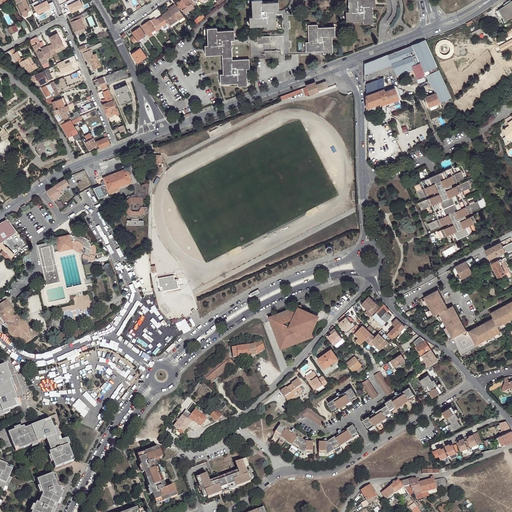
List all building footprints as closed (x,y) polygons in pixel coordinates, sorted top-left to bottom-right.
[(15,0),(23,14),(23,15),(24,15),(24,16),(25,16),(26,16),(27,16),(28,15),(28,14),(29,14),(28,13),(28,12),(27,9),(30,8),(26,0),(15,0)] [(192,0),(178,0),(176,1),(185,14),(190,10),(188,6),(192,3),(194,7),(197,5),(194,2),(192,0)] [(252,16),(249,16),(250,19),(251,19),(252,26),(267,25),(267,28),(275,28),(274,21),(276,21),(276,18),(276,11),(279,11),(279,8),(277,8),(277,1),(262,2),(261,0),(253,0),(254,6),(252,6),(252,16)] [(350,0),(350,1),(349,1),(349,11),(346,11),(346,14),(348,14),(348,21),(363,20),(363,23),(371,23),(371,16),(373,16),(372,6),(375,6),(375,3),(373,3),(373,0),(350,0)] [(505,6),(498,10),(506,22),(511,17),(511,0),(511,1),(505,6)] [(72,13),(82,9),(79,3),(70,8),(72,13)] [(169,10),(162,14),(168,23),(170,25),(178,19),(180,22),(185,18),(180,11),(175,4),(171,7),(172,8),(169,10)] [(70,19),(75,32),(85,27),(81,19),(81,18),(83,17),(89,15),(87,12),(81,14),(82,14),(70,19)] [(285,15),(282,15),(283,35),(284,50),(284,52),(284,54),(294,54),(306,53),(306,51),(306,45),(306,42),(305,32),(304,22),(304,14),(285,15)] [(201,17),(200,16),(192,23),(192,24),(191,25),(193,27),(205,17),(203,15),(201,17)] [(162,16),(156,20),(154,18),(151,20),(158,30),(162,27),(164,30),(167,27),(169,30),(172,28),(170,25),(168,23),(167,23),(162,16)] [(158,30),(151,20),(142,26),(148,34),(151,32),(155,29),(157,32),(159,31),(158,30)] [(308,31),(309,41),(306,42),(306,45),(308,45),(308,51),(311,51),(323,50),(323,54),(331,53),(330,47),(332,47),(332,44),(332,36),(335,36),(335,33),(333,33),(333,27),(332,27),(318,27),(317,24),(310,24),(310,31),(308,31)] [(491,28),(489,24),(475,31),(477,34),(491,28)] [(140,27),(132,32),(138,40),(145,35),(140,27)] [(224,57),(230,56),(230,50),(232,50),(231,39),(234,39),(234,36),(232,36),(232,30),(217,31),(217,27),(209,28),(209,34),(208,34),(208,35),(208,45),(205,45),(205,48),(207,48),(207,55),(222,54),(222,57),(224,57)] [(511,27),(495,37),(498,42),(511,33),(511,27)] [(48,46),(53,55),(57,52),(56,49),(64,45),(58,33),(49,37),(53,43),(48,46)] [(234,39),(231,39),(232,50),(232,56),(232,60),(247,59),(249,59),(262,58),(278,57),(278,55),(278,51),(284,50),(283,35),(238,38),(238,39),(234,39)] [(511,38),(499,46),(502,50),(511,44),(511,38)] [(392,63),(395,72),(419,63),(423,71),(437,66),(431,53),(425,40),(388,54),(392,63)] [(40,42),(33,46),(42,65),(48,62),(47,59),(53,56),(53,55),(48,46),(42,49),(42,51),(41,52),(40,51),(39,51),(37,48),(42,46),(40,42)] [(89,48),(87,49),(82,50),(86,60),(89,59),(93,70),(98,68),(96,60),(98,59),(96,53),(93,54),(90,47),(89,48)] [(140,47),(131,54),(138,63),(140,61),(147,57),(140,47)] [(15,52),(13,48),(3,53),(11,60),(12,60),(15,62),(18,60),(22,67),(25,65),(29,72),(37,67),(35,63),(34,63),(32,64),(28,57),(25,59),(23,60),(22,58),(21,58),(17,51),(15,52)] [(365,63),(365,73),(392,63),(388,54),(365,63)] [(230,56),(224,57),(225,63),(223,63),(223,74),(220,74),(220,77),(222,77),(222,84),(237,83),(238,86),(245,86),(245,79),(247,79),(246,69),(250,68),(249,65),(248,65),(247,59),(232,60),(232,56),(230,56)] [(395,72),(396,75),(413,69),(417,79),(425,76),(423,71),(419,63),(395,72)] [(426,75),(439,71),(437,66),(423,71),(425,76),(426,75)] [(103,77),(106,84),(129,75),(125,67),(103,77)] [(35,75),(40,85),(48,80),(44,71),(35,75)] [(445,83),(440,73),(428,78),(432,88),(434,88),(445,83)] [(98,79),(102,89),(108,87),(106,84),(103,77),(98,79)] [(328,87),(326,80),(316,84),(315,81),(306,85),(306,86),(303,88),(306,95),(309,94),(309,95),(319,91),(329,87),(328,87)] [(366,84),(366,95),(379,91),(378,80),(366,84)] [(49,84),(41,88),(46,97),(54,93),(55,96),(59,94),(53,81),(50,83),(49,84)] [(445,83),(434,88),(436,93),(440,102),(449,98),(451,97),(445,83)] [(129,89),(127,84),(115,89),(120,103),(126,101),(131,99),(127,90),(129,89)] [(383,104),(383,114),(387,113),(386,101),(398,97),(395,88),(385,91),(384,89),(379,90),(384,102),(382,103),(383,104)] [(104,92),(106,98),(105,99),(103,100),(104,103),(113,99),(108,89),(104,91),(104,92)] [(280,96),(282,99),(302,92),(301,89),(280,96)] [(366,95),(367,109),(383,104),(382,103),(384,102),(379,90),(379,91),(366,95)] [(439,103),(440,103),(440,102),(436,93),(426,97),(427,101),(425,102),(427,108),(439,103)] [(54,101),(53,97),(45,100),(48,105),(53,103),(55,110),(56,109),(59,108),(67,105),(63,97),(54,101)] [(104,103),(103,104),(102,104),(108,117),(116,114),(117,115),(119,114),(118,111),(117,108),(116,108),(113,99),(104,103)] [(367,109),(367,113),(376,110),(378,116),(383,114),(383,104),(367,109)] [(67,105),(59,108),(60,112),(63,119),(69,116),(67,111),(70,110),(67,105)] [(64,120),(58,122),(60,125),(61,124),(68,137),(77,133),(71,120),(65,122),(64,120)] [(503,129),(509,141),(511,138),(511,120),(508,123),(509,126),(510,127),(508,128),(508,127),(503,129)] [(85,142),(89,150),(97,145),(93,137),(93,138),(90,133),(85,136),(87,141),(85,142)] [(100,148),(111,144),(107,137),(105,138),(96,142),(100,148)] [(102,178),(97,180),(100,185),(93,188),(99,198),(133,185),(135,189),(134,195),(132,195),(132,197),(130,197),(129,195),(123,201),(125,202),(125,204),(122,204),(122,209),(125,209),(125,211),(123,212),(129,218),(130,216),(132,216),(132,220),(127,220),(127,225),(143,225),(144,221),(139,220),(139,216),(140,216),(142,218),(148,213),(146,211),(146,209),(148,210),(148,206),(143,206),(143,198),(149,198),(149,183),(148,183),(141,185),(142,187),(141,187),(139,183),(140,182),(138,177),(139,177),(140,180),(150,177),(150,171),(137,175),(132,164),(126,166),(127,168),(102,178)] [(420,184),(422,189),(417,191),(416,191),(420,199),(433,193),(434,196),(418,203),(422,210),(430,206),(436,220),(428,223),(431,231),(444,225),(446,228),(441,230),(444,237),(448,235),(451,242),(476,231),(473,224),(477,222),(474,215),(469,217),(467,214),(481,208),(478,201),(469,205),(463,191),(471,187),(468,180),(453,187),(451,184),(464,178),(461,171),(455,174),(452,167),(419,182),(420,184)] [(46,191),(54,200),(62,194),(59,191),(69,184),(65,178),(46,191)] [(0,224),(0,242),(17,231),(12,224),(8,219),(0,224)] [(69,242),(71,241),(70,236),(69,235),(68,237),(65,238),(63,236),(62,238),(59,237),(58,239),(56,238),(58,244),(59,249),(70,247),(69,242)] [(71,241),(73,241),(76,240),(79,241),(81,243),(83,244),(84,246),(83,246),(83,249),(82,252),(81,253),(88,256),(90,256),(94,257),(95,255),(93,254),(91,254),(91,253),(92,250),(91,250),(93,250),(92,247),(92,246),(91,244),(90,245),(89,243),(88,241),(89,240),(86,238),(86,239),(84,238),(83,237),(82,236),(82,235),(79,235),(76,235),(74,235),(72,236),(70,236),(71,241)] [(52,241),(37,245),(45,281),(46,285),(61,282),(54,250),(53,245),(52,241)] [(485,250),(490,259),(493,258),(506,251),(505,250),(501,242),(485,250)] [(334,247),(334,246),(333,245),(332,245),(330,245),(329,245),(328,246),(327,247),(327,248),(327,249),(327,250),(327,251),(328,252),(329,253),(330,253),(331,253),(332,253),(333,252),(334,251),(335,250),(335,249),(335,248),(334,247)] [(492,263),(498,277),(500,281),(511,275),(509,271),(504,261),(500,263),(499,259),(495,261),(492,263)] [(456,266),(462,279),(473,273),(466,260),(456,266)] [(179,288),(177,279),(175,279),(174,275),(158,278),(160,287),(162,287),(163,291),(179,288)] [(433,314),(434,316),(439,313),(448,308),(445,301),(440,304),(437,298),(442,296),(438,289),(424,297),(425,299),(427,304),(431,309),(433,314)] [(362,304),(372,315),(380,307),(369,296),(362,304)] [(0,304),(0,316),(5,324),(4,324),(4,325),(7,330),(11,337),(23,345),(31,340),(27,326),(19,314),(18,315),(11,305),(7,300),(0,304)] [(493,317),(498,326),(500,325),(505,323),(511,319),(511,300),(506,304),(508,309),(503,312),(500,307),(491,312),(493,317)] [(389,309),(384,304),(376,312),(377,313),(386,322),(392,316),(387,311),(389,309)] [(449,332),(452,338),(453,338),(463,332),(467,330),(461,320),(457,323),(454,317),(458,315),(453,305),(448,308),(439,313),(440,315),(442,319),(447,327),(449,332)] [(295,309),(271,318),(270,319),(270,320),(270,321),(271,322),(273,322),(282,347),(305,338),(307,334),(309,335),(314,324),(312,324),(313,322),(312,317),(309,316),(310,313),(304,310),(303,313),(300,312),(301,310),(300,309),(299,308),(298,308),(297,309),(296,310),(295,309)] [(310,313),(309,316),(312,317),(313,322),(312,324),(314,324),(318,317),(310,313)] [(384,324),(386,322),(377,313),(374,315),(384,324)] [(346,317),(344,314),(338,320),(339,322),(345,330),(347,332),(351,329),(355,326),(356,326),(353,322),(351,323),(347,317),(346,317)] [(470,334),(476,345),(483,342),(487,339),(495,335),(499,333),(501,331),(498,326),(493,317),(484,323),(486,327),(480,330),(478,326),(469,331),(470,334)] [(400,321),(397,318),(392,323),(393,324),(395,326),(400,321)] [(392,339),(393,340),(395,337),(395,338),(396,336),(405,328),(406,329),(408,326),(406,325),(405,326),(400,321),(395,326),(392,330),(388,335),(392,339)] [(359,337),(363,341),(366,339),(369,343),(375,337),(371,333),(363,325),(358,330),(355,333),(359,337)] [(328,337),(335,345),(343,338),(333,326),(329,330),(332,333),(328,337)] [(406,329),(405,328),(396,336),(399,338),(406,330),(406,329)] [(453,338),(462,355),(477,347),(476,345),(470,334),(468,335),(464,334),(463,332),(453,338)] [(377,347),(380,350),(389,343),(378,333),(375,337),(369,343),(368,343),(371,346),(373,344),(374,343),(378,346),(377,347)] [(422,355),(431,349),(425,340),(420,336),(414,342),(416,346),(417,347),(422,355)] [(345,341),(343,338),(335,345),(337,348),(345,341)] [(254,345),(232,348),(233,358),(257,355),(265,350),(262,340),(254,343),(254,345)] [(318,359),(325,368),(333,363),(332,361),(337,357),(331,349),(318,359)] [(438,359),(431,349),(422,355),(422,356),(429,365),(438,359)] [(203,376),(210,385),(231,367),(230,366),(233,363),(229,358),(229,351),(201,374),(203,376)] [(401,354),(391,361),(393,365),(394,366),(405,359),(401,354)] [(346,363),(353,371),(356,369),(361,365),(362,365),(355,356),(346,363)] [(429,365),(422,356),(416,360),(418,364),(421,362),(425,368),(429,365)] [(439,362),(438,359),(429,365),(430,367),(432,367),(439,362)] [(6,372),(3,366),(0,366),(0,416),(3,415),(1,411),(3,411),(5,411),(8,410),(18,406),(9,381),(11,381),(8,371),(6,372)] [(328,383),(323,375),(319,378),(314,371),(305,376),(315,390),(323,384),(324,385),(328,383)] [(374,375),(387,395),(393,391),(380,371),(374,375)] [(425,385),(433,397),(442,392),(434,379),(433,380),(429,375),(420,380),(424,386),(425,385)] [(281,392),(289,403),(301,395),(300,394),(302,392),(299,387),(302,385),(298,379),(292,384),(292,385),(293,386),(288,390),(287,388),(281,392)] [(379,395),(368,379),(362,383),(373,399),(379,395)] [(9,381),(18,406),(21,405),(11,381),(9,381)] [(328,403),(334,411),(357,396),(352,387),(328,403)] [(363,420),(369,429),(393,413),(391,411),(416,396),(410,387),(386,402),(387,404),(363,420)] [(459,418),(452,406),(443,412),(450,424),(449,425),(452,431),(461,425),(457,419),(459,418)] [(308,408),(299,414),(301,418),(302,419),(307,417),(321,426),(325,421),(308,408)] [(192,421),(201,427),(207,419),(196,410),(192,415),(188,419),(192,421)] [(182,434),(185,432),(192,421),(188,419),(192,415),(187,411),(180,420),(178,422),(174,426),(179,430),(178,431),(182,434)] [(211,416),(216,422),(222,416),(216,411),(211,416)] [(48,417),(23,427),(24,429),(49,420),(48,417)] [(70,459),(62,440),(61,441),(58,442),(57,439),(60,438),(56,429),(53,430),(49,420),(24,429),(23,427),(20,428),(21,430),(18,431),(17,433),(15,433),(14,431),(8,433),(14,449),(17,448),(18,450),(28,446),(26,442),(29,441),(30,445),(31,447),(37,445),(37,443),(46,439),(51,452),(49,453),(50,456),(52,462),(55,468),(71,462),(70,459)] [(511,431),(506,421),(500,423),(502,435),(498,437),(503,446),(511,442),(511,431)] [(298,450),(304,454),(304,453),(306,451),(313,452),(313,443),(306,443),(281,425),(275,433),(292,446),(298,450)] [(358,435),(352,427),(326,443),(319,443),(319,452),(326,452),(328,455),(352,439),(358,435)] [(478,432),(474,434),(478,444),(482,442),(478,432)] [(464,438),(459,440),(460,441),(457,442),(461,451),(462,450),(463,453),(468,451),(467,448),(478,444),(474,434),(469,436),(470,437),(467,438),(468,440),(465,441),(464,438)] [(67,439),(62,440),(70,459),(72,459),(67,446),(69,445),(67,439)] [(445,445),(450,456),(457,453),(453,443),(450,445),(450,443),(445,445)] [(137,455),(155,505),(177,497),(176,496),(173,486),(166,488),(163,482),(157,467),(155,460),(162,458),(158,447),(137,455)] [(440,457),(441,459),(448,457),(445,449),(442,450),(441,448),(441,447),(437,449),(437,450),(440,457)] [(167,470),(173,486),(176,496),(184,493),(185,496),(191,494),(183,471),(207,462),(205,456),(167,470)] [(235,464),(238,471),(210,481),(207,474),(197,479),(199,486),(201,485),(203,492),(206,491),(207,496),(208,499),(223,493),(237,488),(251,483),(250,480),(246,468),(249,467),(246,460),(235,464)] [(0,488),(5,491),(11,479),(8,478),(12,468),(0,462),(0,488)] [(38,504),(36,503),(35,506),(32,511),(53,511),(61,496),(59,495),(60,492),(60,491),(61,489),(56,487),(52,474),(37,480),(39,486),(42,492),(42,495),(38,504)] [(418,483),(421,494),(437,489),(437,488),(446,486),(444,478),(435,480),(434,479),(419,483),(418,483)] [(411,497),(414,502),(417,500),(415,495),(421,494),(418,483),(419,483),(418,479),(415,480),(415,479),(406,481),(400,482),(404,487),(405,489),(409,495),(411,497)] [(381,493),(386,500),(395,493),(395,494),(403,488),(404,487),(400,482),(399,480),(381,493)] [(361,491),(367,501),(377,496),(370,485),(361,491)] [(429,496),(429,495),(438,493),(437,489),(421,494),(422,498),(429,496)] [(440,498),(444,503),(451,497),(455,501),(458,498),(451,489),(440,498)] [(367,501),(369,504),(379,498),(377,496),(367,501)] [(420,511),(412,501),(406,505),(408,508),(409,508),(411,511),(420,511)]
